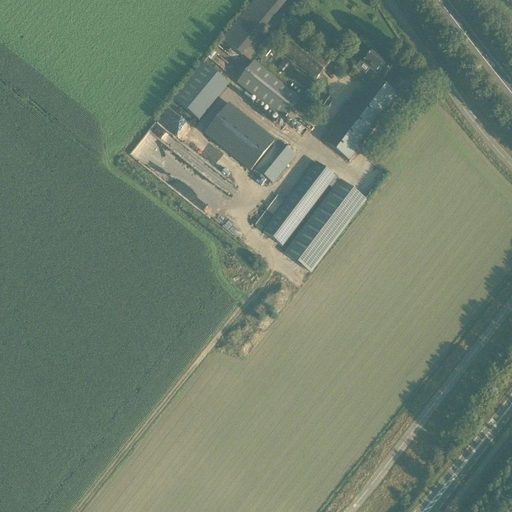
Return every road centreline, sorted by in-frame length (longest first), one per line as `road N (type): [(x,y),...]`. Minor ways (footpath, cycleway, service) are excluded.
road 1 (unclassified): [(346,511),(511,296)]
road 2 (unclassified): [(511,161),(386,0)]
road 3 (secondary): [(427,511),(511,403)]
